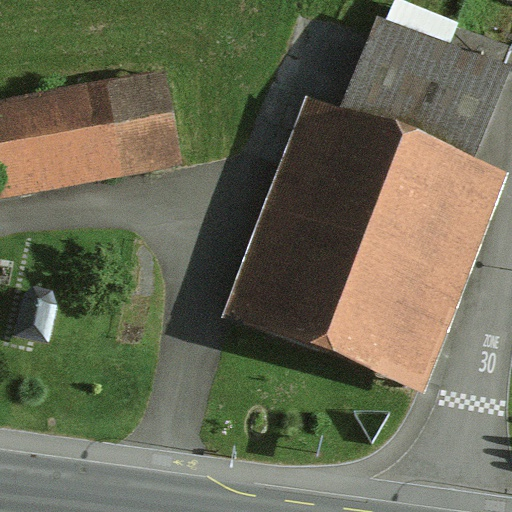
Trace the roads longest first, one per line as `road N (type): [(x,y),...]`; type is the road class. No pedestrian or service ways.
road 1 (residential): [(436,511),(511,263)]
road 2 (secondary): [(0,482),(223,511)]
